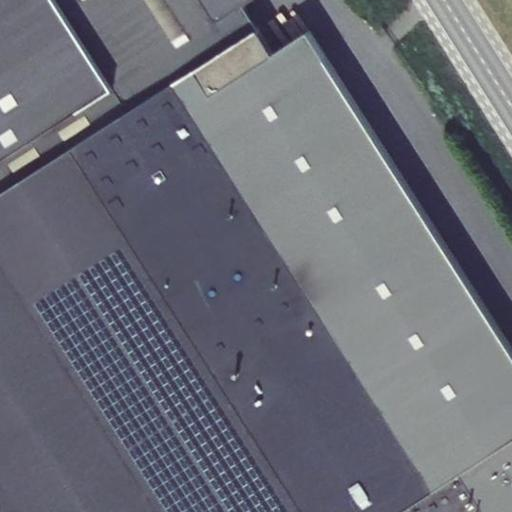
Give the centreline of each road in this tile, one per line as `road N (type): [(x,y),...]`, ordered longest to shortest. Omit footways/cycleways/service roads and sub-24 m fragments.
road 1 (unknown): [(312,0),(380,74),(511,275)]
road 2 (secondary): [(443,0),(511,107)]
